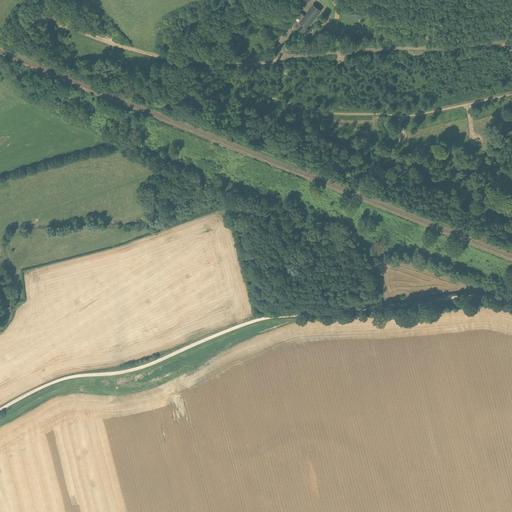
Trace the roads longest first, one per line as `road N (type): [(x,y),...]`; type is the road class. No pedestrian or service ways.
road 1 (track): [(511,302),(466,295),(268,317),(139,368),(67,377),(0,410)]
road 2 (track): [(51,22),(172,59),(248,65),(282,57)]
